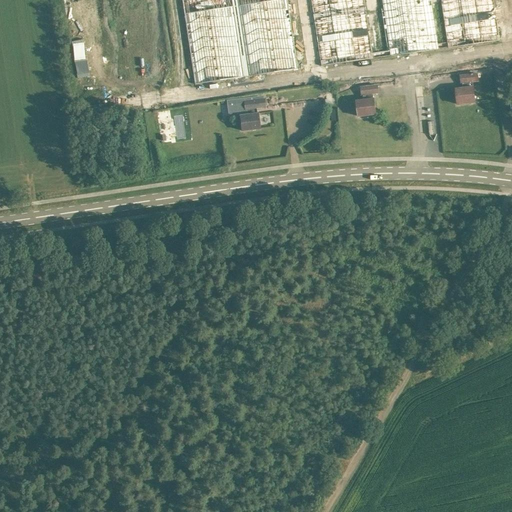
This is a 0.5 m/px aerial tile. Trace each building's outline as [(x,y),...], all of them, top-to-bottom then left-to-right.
[(184,0),(195,82),(294,69),(285,0),(184,0)] [(310,0),(319,64),(501,40),(495,0),(381,0),(388,49),(383,49),(379,20),(368,22),(365,0),(310,0)] [(478,81),(477,74),(461,76),(461,83),(462,83),(463,88),(456,89),(458,104),(475,102),(474,87),(473,87),(473,81),(478,81)] [(378,93),(377,85),(361,87),(362,95),(363,94),(364,100),(356,101),(358,116),(376,114),(374,99),(373,93),(378,93)] [(242,101),(243,104),(244,110),(246,109),(246,116),(240,117),(241,131),(259,128),(257,114),(256,108),(265,107),(264,98),(242,101)]
